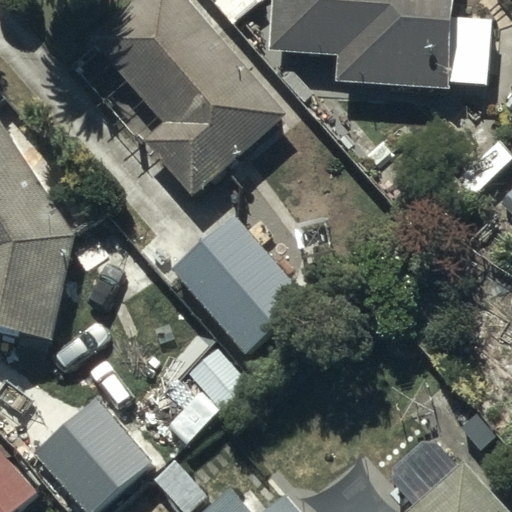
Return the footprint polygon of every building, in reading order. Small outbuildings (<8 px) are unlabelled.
[(184,0),(142,0),(91,43),(163,129),(143,145),(192,203),(288,123),(184,0)] [(275,0),(272,56),(339,60),(337,88),(453,96),(459,0),(275,0)] [(0,332),(53,344),(75,238),(0,124),(0,332)] [(239,223),(174,274),(249,367),(314,316),(239,223)] [(99,405),(37,458),(83,511),(104,511),(154,470),(99,405)] [(416,510),(414,511),(505,511),(466,466),(461,470),(432,438),(387,478),(416,510)] [(0,453),(0,511),(21,511),(38,499),(0,453)] [(301,511),(290,499),(274,511),(301,511)]
